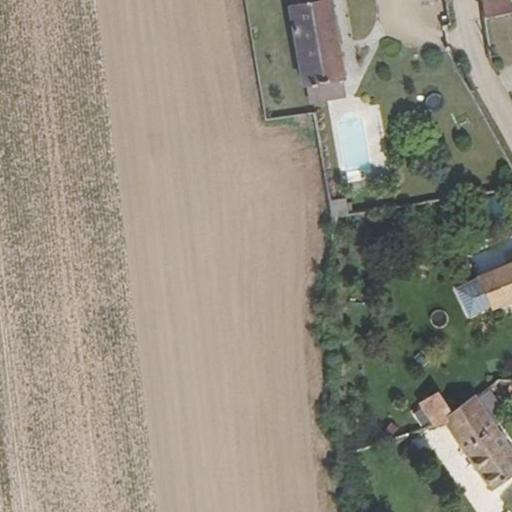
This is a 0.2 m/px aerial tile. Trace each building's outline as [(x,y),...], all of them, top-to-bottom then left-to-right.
[(295,0),(311,90),(347,85),(336,0),(295,0)] [(422,0),(425,25),(447,26),(444,0),(422,0)] [(479,0),(481,15),(509,8),(507,0),(479,0)] [(511,260),(476,275),(487,307),(511,296),(511,260)] [(511,355),(510,356),(499,366),(511,362),(511,355)] [(493,372),(487,364),(466,382),(473,391),(493,372)] [(438,390),(417,403),(432,425),(443,420),(452,411),(438,390)] [(443,420),(489,488),(511,469),(511,444),(492,419),(498,414),(496,410),(491,409),(487,411),(473,391),(452,411),(443,420)] [(511,509),(511,507),(511,479),(497,493),(511,509)]
